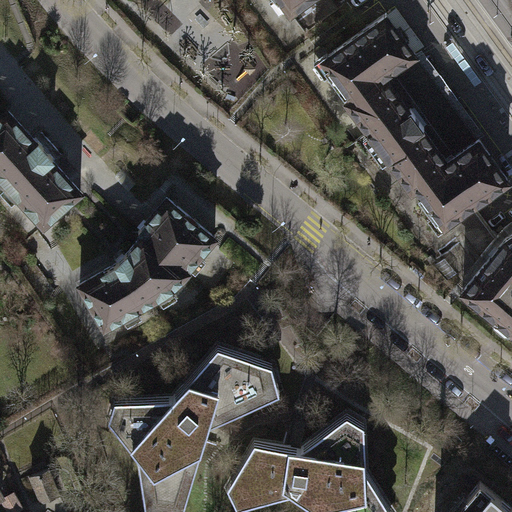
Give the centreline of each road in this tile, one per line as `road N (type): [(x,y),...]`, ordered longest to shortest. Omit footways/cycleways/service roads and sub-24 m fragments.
road 1 (residential): [(59,0),(149,97),(511,406)]
road 2 (secondary): [(438,0),(511,100)]
